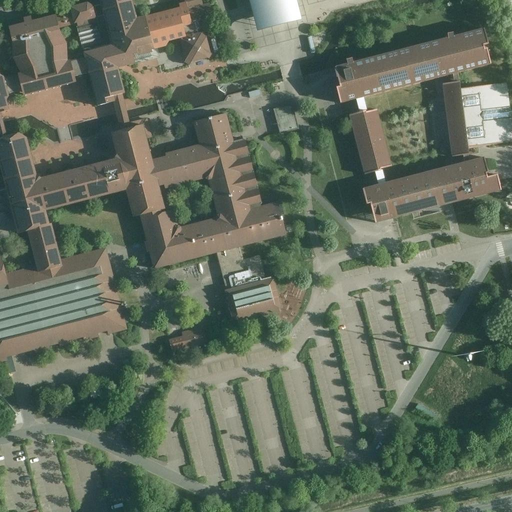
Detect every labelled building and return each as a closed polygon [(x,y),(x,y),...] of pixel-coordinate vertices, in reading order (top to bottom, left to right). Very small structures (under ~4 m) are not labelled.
[(84,76),(91,74),(100,107),(116,103),(126,101),(125,99),(124,95),(128,94),(122,70),(121,69),(124,68),(138,64),(136,55),(141,54),(142,56),(156,53),(155,50),(168,47),(172,42),(182,39),(184,48),(187,61),(186,63),(191,66),(194,63),(214,58),(214,55),(213,51),(208,34),(207,31),(189,36),(186,27),(195,25),(193,20),(215,14),(211,3),(205,5),(203,0),(185,0),(186,2),(181,4),(182,7),(140,18),(135,0),(85,0),(86,3),(71,7),(72,12),(57,16),(61,29),(77,25),(86,58),(73,61),(78,78),(84,76)] [(250,0),(258,29),(303,17),(298,0),(250,0)] [(22,74),(19,75),(24,91),(26,98),(52,90),(57,89),(79,84),(78,78),(73,61),(70,62),(69,45),(61,29),(57,16),(57,15),(33,21),(32,16),(30,17),(28,17),(25,18),(26,23),(9,27),(14,41),(14,59),(22,74)] [(346,65),(334,68),(335,73),(335,75),(336,77),(339,89),(335,90),(340,106),(357,101),(362,100),(434,81),(439,80),(454,76),(459,75),(493,65),(488,50),(486,51),(485,47),(489,45),(484,30),(454,38),(453,34),(448,35),(449,39),(352,64),(351,60),(345,61),(346,65)] [(0,111),(1,112),(2,114),(11,112),(8,101),(10,97),(10,95),(6,78),(1,75),(0,70),(0,111)] [(19,75),(6,78),(10,95),(16,93),(24,91),(19,75)] [(465,157),(465,159),(465,165),(471,164),(470,158),(470,156),(469,149),(478,148),(481,147),(487,146),(511,143),(511,141),(497,85),(462,89),(461,84),(459,84),(459,75),(454,76),(454,84),(443,85),(453,158),(465,157)] [(357,101),(360,114),(350,116),(364,177),(376,174),(380,187),(385,186),(381,171),(392,168),(377,111),(366,114),(362,100),(357,101)] [(122,124),(123,125),(132,123),(131,122),(131,118),(128,111),(127,105),(126,101),(116,103),(118,108),(119,113),(122,121),(122,124)] [(293,101),(275,106),(281,131),(300,125),(293,101)] [(2,116),(2,114),(1,112),(0,111),(0,135),(1,140),(8,138),(6,130),(4,122),(2,116)] [(175,211),(169,212),(142,219),(149,243),(150,248),(152,254),(154,263),(157,272),(219,256),(243,249),(289,237),(280,204),(266,208),(249,144),(237,146),(235,140),(233,134),(228,117),(196,124),(202,147),(167,155),(168,158),(161,160),(155,161),(162,188),(166,187),(167,190),(208,181),(210,180),(211,183),(220,221),(185,231),(180,228),(175,211)] [(41,180),(39,179),(6,188),(15,221),(48,214),(129,193),(136,220),(142,219),(169,212),(165,197),(162,188),(155,161),(152,149),(149,139),(154,138),(148,119),(132,123),(123,125),(124,132),(114,134),(119,157),(117,161),(42,180),(41,180)] [(39,179),(32,151),(28,139),(20,135),(8,138),(1,140),(0,140),(0,165),(6,188),(39,179)] [(471,164),(465,165),(448,170),(385,186),(380,187),(362,192),(366,208),(370,207),(371,213),(373,217),(374,222),(375,227),(394,222),(398,221),(503,194),(499,181),(499,179),(488,181),(487,177),(490,177),(485,160),(471,164)] [(51,227),(48,214),(15,221),(6,188),(0,189),(0,289),(10,287),(7,273),(3,258),(0,258),(0,240),(15,236),(15,235),(18,234),(19,237),(29,235),(34,260),(36,264),(36,266),(62,260),(59,247),(57,240),(54,227),(51,227)] [(110,257),(108,249),(62,260),(36,266),(35,266),(19,270),(17,271),(7,273),(10,287),(0,289),(0,365),(6,363),(8,363),(7,360),(36,352),(37,355),(51,351),(50,349),(68,344),(68,347),(76,345),(75,341),(85,339),(86,342),(100,338),(99,335),(109,333),(110,336),(118,334),(129,331),(119,293),(114,274),(110,257)] [(243,249),(219,256),(220,260),(226,286),(232,284),(233,287),(263,279),(263,277),(266,276),(261,259),(247,262),(243,249)] [(263,279),(233,287),(233,291),(227,293),(230,303),(235,323),(238,322),(242,325),(247,323),(247,320),(250,319),(254,322),(260,320),(259,317),(261,316),(266,319),(271,317),(270,313),(273,312),(276,316),(279,315),(283,314),(282,311),(285,310),(279,291),(276,280),(264,283),(263,279)] [(183,334),(184,338),(178,339),(171,341),(174,353),(212,344),(207,327),(183,334)]
